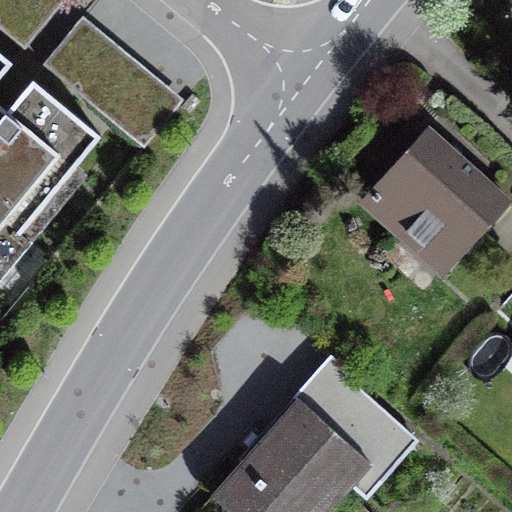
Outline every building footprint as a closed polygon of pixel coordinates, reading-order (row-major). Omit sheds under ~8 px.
[(38,0),(0,0),(0,26),(10,35),(38,0)] [(164,93),(77,21),(43,63),(129,134),(164,93)] [(0,76),(12,62),(0,51),(0,253),(99,133),(32,79),(8,109),(0,102),(0,76)] [(507,199),(430,129),(370,195),(411,232),(414,228),(452,263),(435,282),(464,309),(503,267),(472,239),(507,199)] [(511,311),(490,335),(511,355),(511,311)] [(277,422),(213,494),(232,511),(325,511),(350,485),(365,498),(418,439),(339,369),(285,429),(277,422)]
